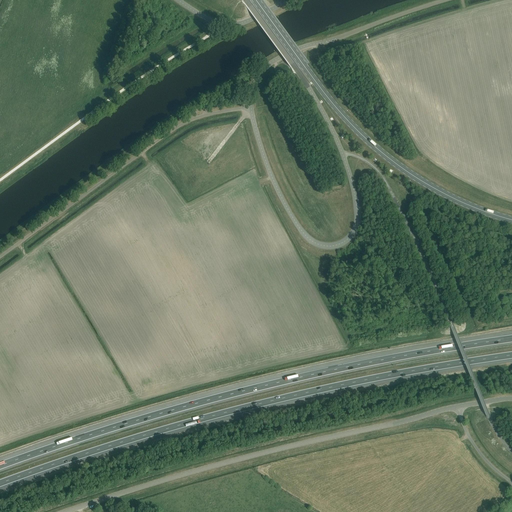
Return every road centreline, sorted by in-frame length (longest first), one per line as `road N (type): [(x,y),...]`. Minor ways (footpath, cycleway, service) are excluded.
road 1 (motorway): [(0,483),(242,408),(511,355)]
road 2 (motorway): [(511,338),(283,381),(0,466)]
road 3 (unclassified): [(250,106),(282,199),(311,241),(345,239),(356,211),(328,122),(245,0)]
road 4 (unclassified): [(63,511),(196,470),(458,406)]
road 5 (secondary): [(511,220),(465,204),(390,160),(348,122),(255,0)]
road 6 (unclassified): [(0,256),(183,123),(250,106)]
road 7 (unclassified): [(250,106),(255,82),(278,58),(446,0)]
